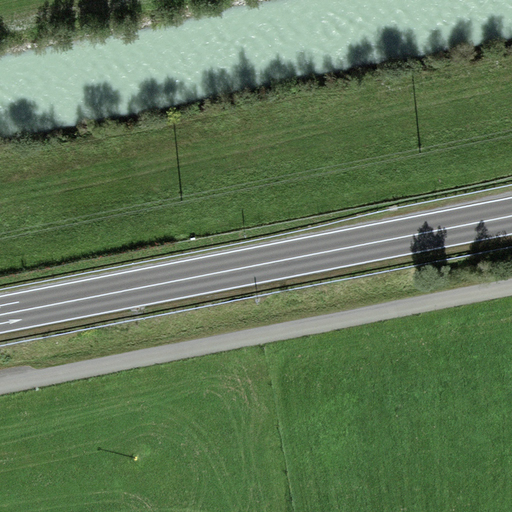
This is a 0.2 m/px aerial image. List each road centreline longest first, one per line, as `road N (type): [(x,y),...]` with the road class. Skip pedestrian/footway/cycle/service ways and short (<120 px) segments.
road 1 (trunk): [(511,214),(0,313)]
road 2 (unclassified): [(0,384),(511,285)]
